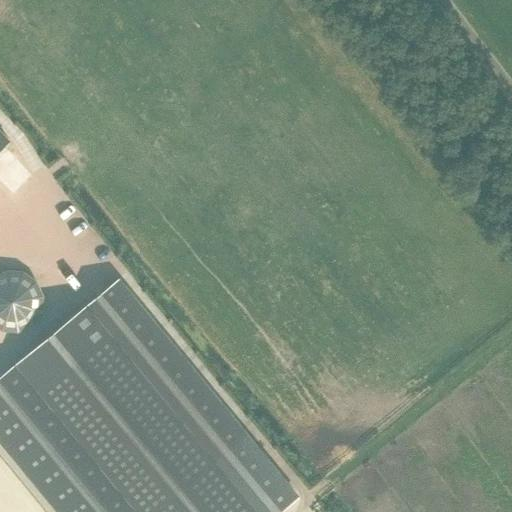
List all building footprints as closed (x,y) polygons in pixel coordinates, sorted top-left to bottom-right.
[(0,131),(0,149),(9,140),(0,131)] [(0,258),(9,271),(28,257),(9,233),(0,239),(0,258)] [(37,262),(17,276),(30,295),(50,282),(37,262)] [(119,280),(0,377),(0,440),(59,511),(279,511),(298,497),(119,280)] [(10,336),(30,318),(23,310),(3,328),(10,336)]
